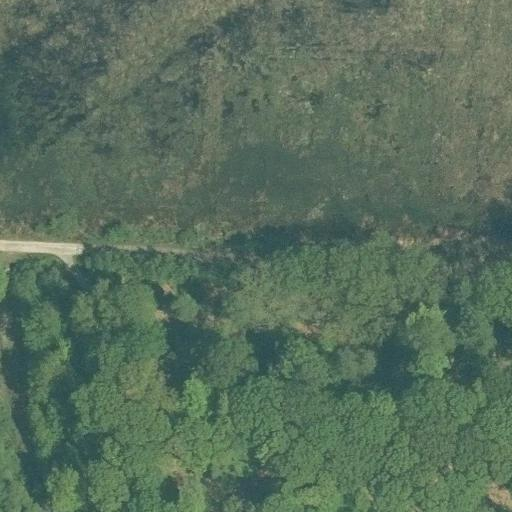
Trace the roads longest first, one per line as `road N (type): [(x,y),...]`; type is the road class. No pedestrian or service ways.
road 1 (track): [(511,284),(54,251)]
road 2 (track): [(0,282),(36,511)]
